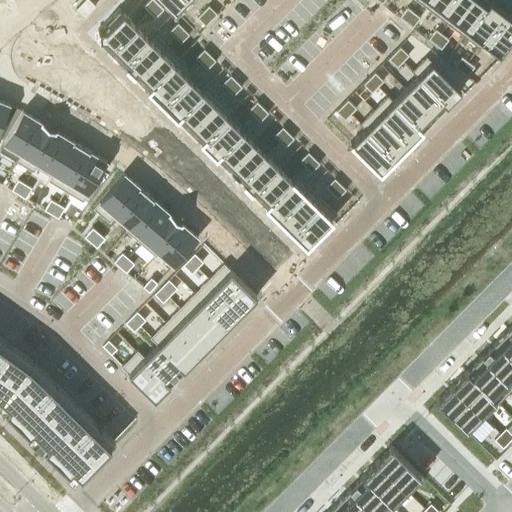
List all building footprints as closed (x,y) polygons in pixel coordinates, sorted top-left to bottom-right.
[(90,0),(82,0),(75,8),(84,16),(95,5),(90,0)] [(155,0),(147,0),(143,5),(148,10),(157,2),(155,0)] [(165,0),(174,9),(183,0),(165,0)] [(420,0),(420,1),(434,12),(443,0),(420,0)] [(443,0),(434,12),(448,23),(466,0),(443,0)] [(466,0),(448,23),(463,34),(488,0),(466,0)] [(490,0),(488,0),(463,34),(479,47),(481,44),(480,43),(505,11),(490,0)] [(157,2),(148,10),(154,16),(163,7),(157,2)] [(208,4),(202,10),(211,18),(217,13),(208,4)] [(406,6),(399,15),(405,20),(413,11),(406,6)] [(98,28),(98,38),(99,39),(109,50),(135,24),(118,7),(98,27),(98,28)] [(202,10),(196,16),(205,24),(211,18),(202,10)] [(413,11),(405,20),(412,25),(419,15),(413,11)] [(511,16),(505,11),(480,43),(481,44),(496,55),(511,34),(511,16)] [(177,21),(168,30),(174,36),(183,27),(177,21)] [(135,24),(109,50),(122,62),(148,36),(147,36),(135,24)] [(183,27),(174,36),(180,41),(189,33),(183,27)] [(435,28),(427,37),(434,42),(441,32),(435,28)] [(148,36),(122,62),(135,75),(166,44),(152,31),(147,36),(148,36)] [(441,32),(434,42),(440,47),(448,38),(441,32)] [(166,44),(135,75),(148,88),(178,56),(166,44)] [(399,45),(393,51),(402,59),(408,54),(399,45)] [(203,47),(195,56),(201,62),(209,53),(203,47)] [(393,51),(388,57),(396,65),(402,59),(393,51)] [(209,53),(201,62),(206,67),(215,59),(209,53)] [(425,54),(411,69),(416,74),(416,73),(446,103),(460,88),(425,54)] [(461,55),(453,64),(460,69),(467,60),(461,55)] [(178,56),(148,88),(161,101),(187,75),(188,76),(193,71),(178,56)] [(467,60),(460,69),(466,74),(474,65),(467,60)] [(374,71),(368,76),(377,85),(383,79),(374,71)] [(230,73),(221,82),(227,88),(236,79),(230,73)] [(416,74),(404,86),(433,115),(446,103),(416,73),(416,74)] [(187,75),(161,101),(175,115),(201,89),(200,88),(188,76),(187,75)] [(368,76),(362,82),(371,91),(377,85),(368,76)] [(236,79),(227,88),(233,94),(241,85),(236,79)] [(201,89),(175,115),(188,127),(219,96),(205,83),(200,88),(201,89)] [(392,98),(391,99),(420,128),(433,115),(404,86),(392,98)] [(386,93),(372,108),(407,142),(420,128),(391,99),(392,98),(386,93)] [(219,96),(188,127),(201,140),(229,111),(229,112),(232,110),(219,96)] [(347,98),(341,104),(350,112),(355,107),(347,98)] [(0,99),(0,124),(9,103),(0,99)] [(256,100),(248,108),(253,114),(262,105),(256,100)] [(341,104),(335,109),(344,118),(350,112),(341,104)] [(262,105),(253,114),(259,120),(268,111),(262,105)] [(372,108),(358,122),(363,127),(364,126),(393,155),(407,142),(372,108)] [(22,109),(3,141),(19,151),(20,151),(39,120),(22,109)] [(229,111),(201,140),(214,153),(242,125),(229,112),(229,111)] [(19,151),(14,159),(33,170),(35,166),(34,165),(56,130),(39,120),(20,151),(19,151)] [(242,125),(214,153),(227,166),(253,140),(253,141),(256,138),(242,125)] [(282,125),(273,134),(279,139),(288,131),(282,125)] [(363,127),(350,141),(379,170),(393,155),(364,126),(363,127)] [(56,130),(34,165),(35,166),(50,174),(51,175),(72,139),(56,130)] [(288,131),(279,139),(285,145),(293,136),(288,131)] [(50,174),(47,179),(48,179),(65,189),(89,149),(72,139),(51,175),(50,174)] [(253,140),(227,166),(240,179),(265,153),(253,141),(253,140)] [(89,149),(65,189),(82,200),(106,160),(89,149)] [(307,150),(299,159),(304,165),(313,156),(307,150)] [(265,153),(240,179),(253,191),(278,166),(265,153)] [(313,156),(304,165),(310,170),(319,162),(313,156)] [(278,166),(253,191),(265,204),(291,178),(290,178),(278,166)] [(123,171),(92,206),(108,220),(115,213),(114,213),(138,185),(123,171)] [(291,178),(265,204),(278,217),(309,186),(295,172),(290,178),(291,178)] [(334,176),(325,185),(331,191),(339,182),(334,176)] [(17,178),(11,188),(18,193),(24,182),(17,178)] [(24,182),(18,193),(25,197),(31,186),(24,182)] [(339,182),(331,191),(337,197),(345,188),(339,182)] [(138,185),(114,213),(115,213),(128,224),(129,225),(153,197),(138,185)] [(309,186),(278,217),(292,230),(323,199),(309,186)] [(128,224),(125,228),(126,229),(140,241),(167,210),(153,197),(129,225),(128,224)] [(50,198),(44,208),(50,212),(57,202),(50,198)] [(323,199),(292,230),(305,244),(336,213),(323,199)] [(57,202),(50,212),(57,216),(64,206),(57,202)] [(167,210),(140,241),(155,254),(158,251),(158,250),(182,222),(167,210)] [(182,222),(158,250),(158,251),(173,263),(197,235),(182,222)] [(91,226),(84,235),(90,240),(98,231),(91,226)] [(98,231),(90,240),(96,246),(104,237),(98,231)] [(121,251),(113,260),(119,265),(127,256),(121,251)] [(193,252),(188,257),(196,266),(202,260),(193,252)] [(127,256),(119,265),(125,271),(133,261),(127,256)] [(188,257),(182,263),(191,272),(196,266),(188,257)] [(223,262),(208,277),(240,310),(256,294),(223,262)] [(150,276),(142,285),(148,290),(156,281),(150,276)] [(168,277),(159,286),(168,295),(176,286),(168,277)] [(208,277),(193,291),(226,324),(240,310),(208,277)] [(159,286),(153,292),(162,300),(167,295),(168,295),(159,286)] [(193,291),(179,306),(212,338),(226,324),(193,291)] [(179,306),(164,320),(197,353),(212,338),(179,306)] [(136,309),(130,315),(139,324),(145,318),(136,309)] [(130,315),(124,321),(133,329),(139,324),(130,315)] [(164,320),(149,336),(156,342),(157,342),(183,367),(197,353),(164,320)] [(511,329),(508,326),(494,340),(511,358),(511,329)] [(106,339),(100,345),(109,353),(115,348),(106,339)] [(511,358),(494,340),(479,355),(508,384),(509,383),(511,379),(511,358)] [(143,355),(142,356),(169,382),(183,367),(157,342),(156,342),(143,355)] [(0,395),(0,396),(8,403),(3,407),(28,431),(32,427),(47,441),(46,443),(43,446),(67,469),(71,465),(79,474),(109,444),(27,364),(0,343),(0,395)] [(136,349),(120,365),(153,397),(169,382),(142,356),(143,355),(136,349)] [(479,355),(465,369),(497,402),(511,386),(511,385),(509,383),(508,384),(479,355)] [(465,369),(451,384),(483,416),(497,402),(465,369)] [(451,384),(435,399),(468,431),(483,416),(451,384)] [(511,433),(505,426),(499,432),(508,440),(511,435),(511,433)] [(499,432),(493,438),(502,446),(508,440),(499,432)] [(391,444),(375,460),(405,488),(404,489),(407,492),(423,477),(391,444)] [(375,460),(361,474),(390,503),(404,489),(405,488),(375,460)] [(361,474),(347,489),(370,511),(381,511),(390,503),(361,474)] [(370,511),(347,489),(332,503),(341,511),(370,511)] [(429,502),(424,508),(428,511),(436,511),(438,511),(429,502)] [(341,511),(332,503),(323,511),(341,511)]
